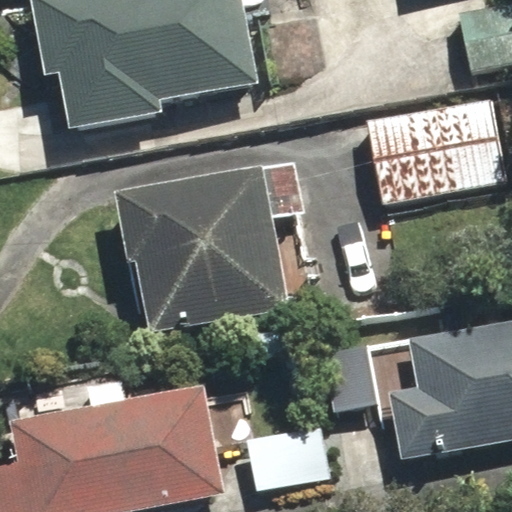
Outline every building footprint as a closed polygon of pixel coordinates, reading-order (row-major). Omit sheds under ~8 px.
[(240,0),(43,0),(28,3),(44,87),(59,84),(70,142),(163,124),(161,112),(259,93),(240,0)] [(511,14),(460,25),(474,90),(511,82),(511,14)] [(367,125),(383,214),(508,192),(492,103),(367,125)] [(262,179),(119,206),(146,347),(289,319),(262,179)] [(511,333),(384,355),(403,468),(511,449),(511,333)] [(0,443),(0,511),(192,511),(226,505),(205,402),(0,443)] [(263,500),(328,482),(314,431),(249,449),(263,500)]
